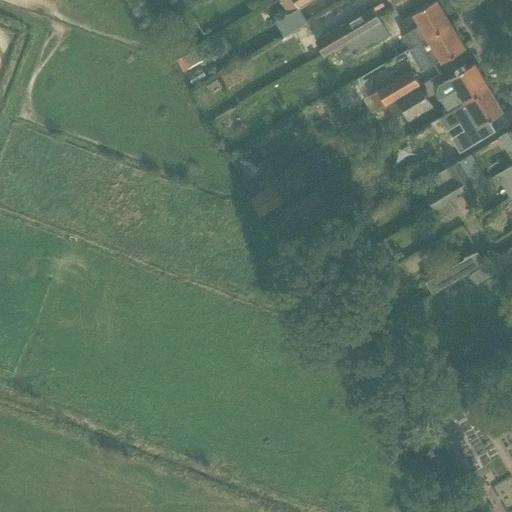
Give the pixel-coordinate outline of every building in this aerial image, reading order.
[(280,0),(289,14),(299,8),(312,0),(280,0)] [(419,25),(402,35),(410,48),(451,23),(436,0),(435,0),(427,5),(426,5),(423,7),(413,14),(419,25)] [(338,28),(315,41),(324,56),(336,49),(347,42),(382,22),(373,7),(338,28)] [(382,22),(347,42),(336,49),(343,62),(389,35),(382,22)] [(410,48),(409,49),(423,71),(440,60),(442,62),(452,56),(456,54),(455,54),(465,48),(451,23),(410,48)] [(191,66),(185,55),(184,55),(177,59),(184,71),(192,67),(191,66)] [(457,88),(441,98),(449,111),(459,105),(489,88),(474,63),(464,69),(461,71),(451,77),(457,88)] [(236,68),(222,76),(228,86),(242,78),(236,68)] [(377,91),(385,104),(419,84),(411,70),(377,90),(377,91)] [(385,104),(380,107),(389,122),(405,112),(414,107),(419,115),(433,107),(419,84),(385,104)] [(449,111),(440,117),(447,130),(460,123),(464,130),(451,137),(460,152),(496,131),(490,119),(503,112),(489,88),(459,105),(449,111)] [(511,127),(508,130),(509,131),(500,137),(511,157),(511,127)] [(440,187),(427,194),(429,197),(435,208),(436,209),(450,201),(462,194),(463,194),(476,186),(461,159),(458,161),(448,166),(449,167),(442,171),(434,175),(440,187)] [(406,187),(418,180),(412,169),(400,176),(406,187)] [(257,195),(268,212),(286,201),(276,184),(257,195)] [(463,194),(462,194),(467,202),(481,194),(476,186),(463,194)] [(299,200),(309,217),(326,207),(316,190),(299,200)] [(434,295),(470,274),(463,261),(426,281),(434,295)] [(371,283),(356,292),(361,301),(376,292),(371,283)] [(511,363),(511,348),(501,354),(508,366),(511,363)]
